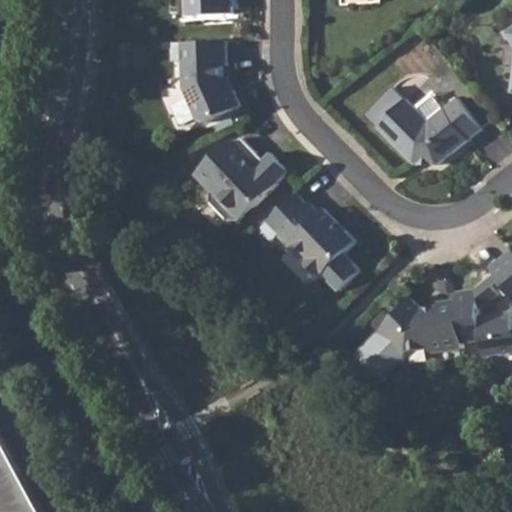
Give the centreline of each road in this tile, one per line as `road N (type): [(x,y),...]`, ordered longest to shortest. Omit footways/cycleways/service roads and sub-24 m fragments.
road 1 (residential): [(511,183),(464,220),(401,216),(304,121),(284,78),(283,0)]
road 2 (residential): [(116,338),(64,221),(60,156),(75,0)]
road 3 (residential): [(218,511),(188,430),(116,338)]
road 4 (residential): [(116,338),(170,460),(212,511)]
